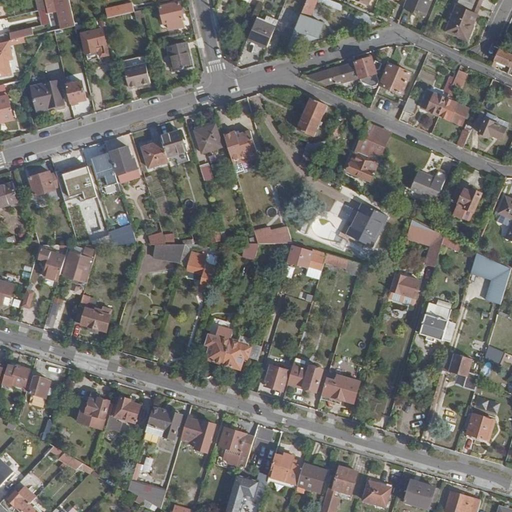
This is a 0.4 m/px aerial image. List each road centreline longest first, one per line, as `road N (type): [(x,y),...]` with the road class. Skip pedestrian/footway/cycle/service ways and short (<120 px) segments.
road 1 (residential): [(0,336),(511,484)]
road 2 (residential): [(274,73),(488,168),(511,171)]
road 3 (residential): [(222,89),(0,159)]
road 4 (residential): [(402,35),(274,73)]
